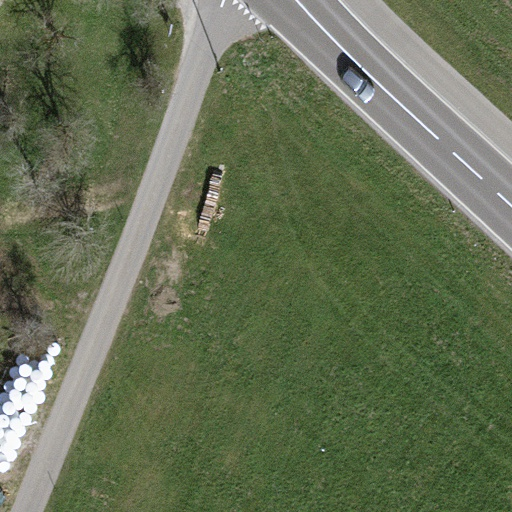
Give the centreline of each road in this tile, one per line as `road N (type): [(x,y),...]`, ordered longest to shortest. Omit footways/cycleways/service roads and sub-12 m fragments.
road 1 (unclassified): [(25,511),(232,0)]
road 2 (secondary): [(289,0),(511,215)]
